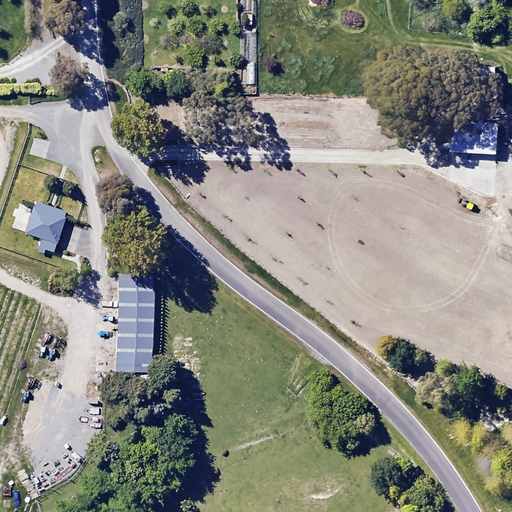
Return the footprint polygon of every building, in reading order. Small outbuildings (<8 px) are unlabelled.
[(252,16),(242,16),(241,27),(251,28),(252,16)] [(168,82),(152,81),(151,92),(167,93),(168,82)] [(42,92),(9,91),(8,112),(41,113),(41,108),(46,109),(46,103),(42,103),(42,92)] [(499,131),(451,126),(448,155),(496,159),(499,131)] [(2,220),(1,252),(65,253),(66,222),(2,220)]
